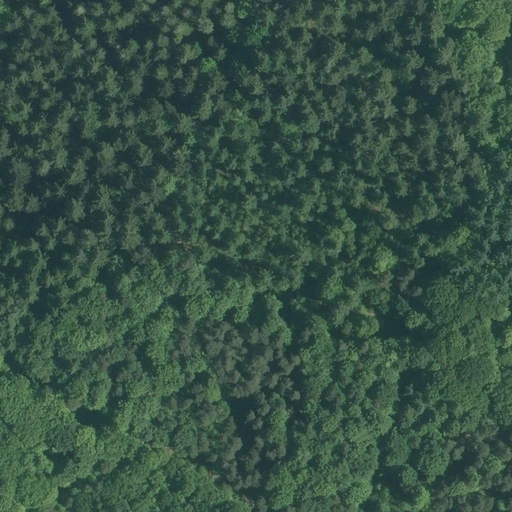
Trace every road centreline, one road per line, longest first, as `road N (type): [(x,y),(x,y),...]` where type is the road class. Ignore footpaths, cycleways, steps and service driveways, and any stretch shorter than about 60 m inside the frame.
road 1 (track): [(511,65),(410,355),(366,511)]
road 2 (track): [(0,353),(278,511)]
